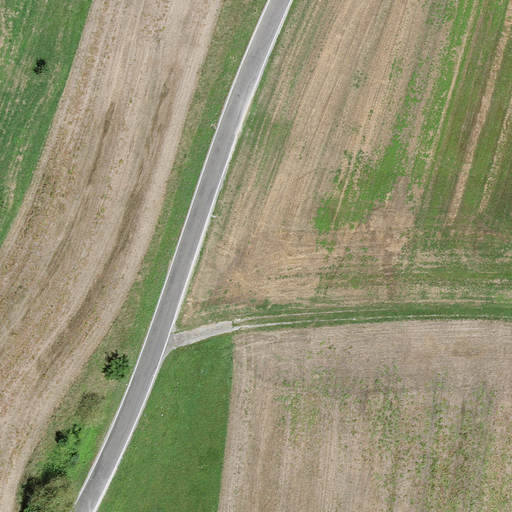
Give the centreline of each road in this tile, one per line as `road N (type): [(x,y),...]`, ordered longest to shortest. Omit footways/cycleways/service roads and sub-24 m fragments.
road 1 (tertiary): [(82,511),(158,337),(279,0)]
road 2 (track): [(158,337),(339,316),(511,315)]
